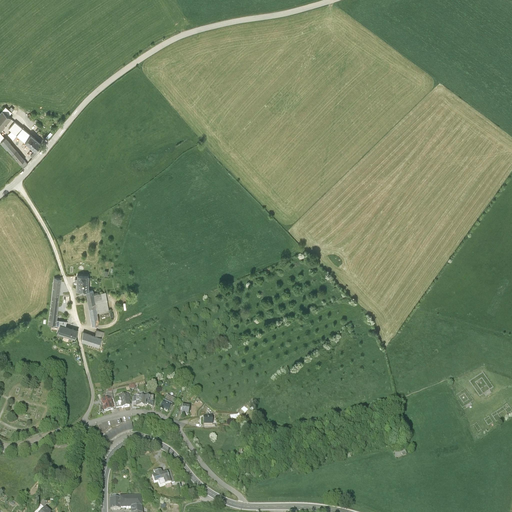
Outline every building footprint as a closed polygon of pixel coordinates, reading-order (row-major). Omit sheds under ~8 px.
[(0,133),(13,118),(10,115),(13,111),(6,106),(2,110),(0,112),(0,133)] [(15,122),(9,129),(25,142),(31,135),(15,122)] [(39,141),(31,135),(25,142),(33,148),(39,141)] [(25,160),(5,138),(1,141),(21,163),(25,160)] [(88,276),(77,275),(76,289),(86,290),(88,290),(88,276)] [(56,319),(61,279),(54,278),(49,324),(60,325),(65,326),(67,321),(56,319)] [(86,290),(89,304),(95,304),(94,293),(93,290),(88,290),(86,290)] [(106,291),(94,293),(95,304),(97,311),(109,309),(106,291)] [(97,311),(95,304),(89,304),(92,323),(99,323),(98,318),(97,311)] [(109,309),(97,311),(98,318),(111,315),(109,309)] [(65,326),(60,325),(57,333),(74,338),(77,330),(65,326)] [(96,331),(95,335),(102,337),(104,331),(97,329),(96,331)] [(95,335),(84,331),(81,340),(99,346),(102,337),(95,335)] [(469,382),(480,398),(484,395),(486,398),(492,394),(490,391),(494,388),(483,373),(469,382)] [(465,390),(456,396),(456,397),(465,391),(473,402),(462,409),(461,406),(460,406),(462,410),(465,408),(467,410),(473,406),(471,404),(474,402),(465,390)] [(466,403),(465,403),(464,404),(460,398),(464,395),(468,401),(467,402),(469,401),(465,394),(459,398),(463,405),(466,403)] [(109,395),(102,396),(106,411),(113,410),(109,395)] [(122,408),(122,409),(130,407),(128,402),(130,402),(129,395),(119,398),(120,403),(122,408)] [(167,396),(164,402),(172,405),(175,400),(167,396)] [(136,408),(145,408),(145,398),(137,398),(136,403),(136,408)] [(153,398),(145,398),(145,408),(153,408),(153,398)] [(172,405),(164,402),(160,410),(163,411),(168,413),(172,405)] [(493,414),(491,415),(496,423),(501,419),(498,415),(505,411),(508,415),(511,412),(511,410),(507,404),(505,406),(506,406),(507,405),(508,407),(507,408),(508,409),(509,408),(511,411),(508,414),(505,411),(507,409),(506,409),(505,410),(504,409),(504,410),(504,411),(498,415),(497,413),(503,409),(504,409),(503,408),(505,407),(504,406),(494,413),(494,414),(496,413),(497,415),(495,416),(496,416),(497,415),(500,419),(496,422),(494,418),(495,417),(495,416),(493,417),(492,416),(494,415),(493,414)] [(207,419),(204,419),(204,427),(212,427),(212,417),(207,417),(207,419)] [(489,417),(487,418),(487,419),(489,418),(490,419),(488,420),(489,421),(490,420),(492,423),(488,426),(486,422),(488,421),(487,421),(486,422),(485,420),(486,419),(484,420),(488,427),(493,423),(489,417)] [(101,440),(108,445),(112,441),(115,438),(118,436),(122,434),(125,433),(129,431),(132,431),(131,424),(131,421),(126,423),(122,424),(118,426),(114,428),(111,430),(107,433),(104,436),(101,440)] [(72,442),(59,447),(60,451),(66,449),(67,450),(74,447),(72,442)] [(404,449),(393,454),(396,460),(407,455),(404,449)] [(167,472),(162,474),(161,472),(160,472),(155,475),(155,477),(153,478),(155,484),(163,481),(165,486),(171,484),(167,472)] [(120,510),(131,509),(141,508),(140,497),(119,499),(119,500),(120,510)] [(120,511),(120,510),(119,500),(110,500),(111,511),(120,511)]
